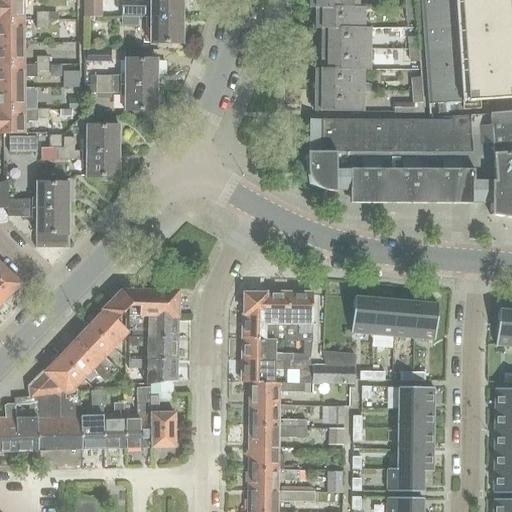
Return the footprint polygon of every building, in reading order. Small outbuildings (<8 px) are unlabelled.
[(0,0),(0,21),(24,21),(24,0),(0,0)] [(102,18),(101,0),(83,0),(83,18),(102,18)] [(137,8),(137,9),(138,9),(138,18),(138,19),(150,19),(150,18),(182,18),(182,17),(181,17),(181,10),(182,10),(182,0),(149,0),(150,7),(137,8)] [(358,0),(308,0),(309,2),(312,2),(312,8),(358,8),(358,0)] [(405,0),(406,9),(414,8),(413,0),(405,0)] [(501,100),(511,99),(511,48),(508,0),(420,0),(428,105),(492,100),(493,103),(502,102),(501,100)] [(312,8),(308,7),(308,9),(314,9),(314,22),(317,22),(317,28),(364,29),(365,8),(358,8),(312,8)] [(414,8),(406,9),(407,21),(415,21),(414,8)] [(121,9),(121,18),(138,18),(138,9),(137,9),(121,9)] [(37,21),(48,21),(48,12),(37,12),(37,21)] [(121,26),(138,26),(138,19),(138,18),(121,18),(121,26)] [(182,18),(150,18),(150,19),(150,43),(149,43),(149,44),(183,44),(183,43),(182,43),(182,27),(181,27),(181,19),(182,19),(182,18)] [(0,43),(25,44),(24,21),(0,21),(0,43)] [(317,28),(314,28),(314,29),(320,29),(320,43),(323,43),(323,49),(320,49),(370,50),(370,29),(364,29),(317,28)] [(408,38),(409,50),(418,49),(417,38),(408,38)] [(0,43),(0,66),(25,66),(25,44),(0,43)] [(370,50),(320,49),(320,63),(323,63),(323,69),(314,69),(314,70),(370,70),(370,50)] [(418,49),(409,50),(410,62),(418,62),(418,49)] [(111,52),(85,52),(85,64),(111,65),(111,52)] [(37,56),(37,66),(49,66),(49,56),(37,56)] [(111,77),(111,85),(156,86),(156,85),(155,85),(155,77),(156,77),(156,61),(157,61),(157,60),(123,60),(123,61),(124,61),(124,77),(111,77)] [(25,66),(0,66),(0,88),(25,88),(25,78),(36,78),(36,66),(25,66)] [(364,72),(370,72),(370,70),(314,70),(313,84),(317,84),(317,90),(313,90),(364,91),(364,72)] [(96,77),(95,85),(111,85),(111,77),(96,77)] [(411,79),(412,92),(421,91),(420,79),(411,79)] [(95,85),(95,94),(111,94),(111,85),(95,85)] [(111,94),(111,96),(124,96),(124,110),(123,110),(123,111),(157,111),(157,110),(156,110),(156,94),(155,94),(155,86),(156,86),(111,85),(111,94)] [(25,88),(0,88),(0,110),(25,111),(25,112),(36,111),(36,90),(25,90),(25,88)] [(313,112),(323,112),(363,112),(364,91),(313,90),(313,105),(316,105),(316,110),(313,110),(313,112)] [(412,92),(413,104),(413,105),(393,105),(393,116),(423,116),(421,91),(412,92)] [(69,110),(77,110),(77,99),(68,99),(69,110)] [(0,134),(2,134),(25,134),(25,124),(36,124),(36,118),(36,111),(25,112),(25,111),(0,110),(0,134)] [(430,119),(430,121),(309,121),(306,152),(307,168),(307,171),(307,174),(309,177),(310,180),(311,181),(312,183),(313,184),(316,187),(319,189),(322,190),(324,191),(326,191),(336,193),(336,192),(335,191),(335,190),(349,190),(349,204),(471,205),(471,203),(490,203),(490,214),(490,216),(502,218),(504,218),(506,219),(510,219),(511,218),(511,112),(489,114),(489,115),(430,119)] [(85,127),(86,127),(85,152),(118,152),(118,151),(116,151),(116,143),(118,143),(118,128),(119,128),(119,127),(85,126),(85,127)] [(48,150),(62,150),(62,136),(48,136),(48,150)] [(9,153),(37,153),(37,137),(8,137),(9,153)] [(63,138),(63,151),(74,151),(74,138),(63,138)] [(57,160),(85,160),(85,176),(84,176),(84,177),(119,178),(119,176),(118,176),(118,161),(116,161),(116,153),(118,153),(118,152),(85,152),(85,151),(74,151),(63,151),(57,151),(57,160)] [(35,185),(36,185),(36,200),(7,200),(7,209),(68,209),(66,209),(66,201),(68,201),(68,185),(69,185),(69,184),(35,184),(35,185)] [(34,235),(35,235),(35,249),(68,249),(68,248),(68,235),(69,235),(69,234),(68,234),(68,218),(66,218),(66,210),(68,210),(68,209),(7,209),(7,218),(8,218),(8,217),(23,217),(23,220),(35,219),(35,234),(34,234),(34,235)] [(0,297),(3,300),(9,294),(12,294),(16,290),(16,287),(19,285),(0,266),(0,297)] [(125,338),(125,316),(125,292),(121,292),(103,310),(104,312),(100,316),(98,314),(88,325),(113,350),(125,338)] [(176,293),(132,292),(129,292),(125,292),(125,316),(128,316),(175,317),(176,317),(176,308),(178,309),(179,296),(176,296),(176,293)] [(265,325),(265,330),(275,330),(274,341),(276,341),(288,342),(288,325),(288,294),(285,294),(283,292),(278,292),(276,294),(265,294),(265,325)] [(288,325),(288,342),(304,342),(311,342),(312,334),(298,334),(298,325),(312,326),(312,305),(312,295),(309,295),(307,292),(301,292),(299,294),(288,294),(288,325)] [(243,337),(243,340),(274,341),(275,330),(265,330),(265,325),(265,294),(243,294),(243,314),(243,337)] [(371,336),(375,300),(353,298),(350,334),(371,336)] [(392,337),(395,302),(375,300),(371,336),(392,337)] [(395,302),(392,337),(413,339),(416,303),(395,302)] [(416,303),(413,339),(434,341),(437,305),(416,303)] [(511,347),(511,311),(498,310),(495,346),(511,347)] [(175,327),(175,317),(128,316),(128,326),(146,326),(146,339),(175,339),(175,336),(177,335),(177,329),(175,327)] [(117,371),(104,359),(113,350),(88,325),(78,336),(79,337),(75,342),(110,378),(117,371)] [(174,349),(175,339),(146,339),(128,338),(128,348),(145,348),(145,360),(174,361),(174,359),(176,357),(177,351),(174,349)] [(240,346),(240,351),(242,353),(242,361),(292,363),(292,355),(276,355),(276,341),(274,341),(243,340),(243,341),(242,344),(240,346)] [(69,345),(58,356),(83,381),(92,372),(105,384),(110,378),(75,342),(70,346),(69,345)] [(292,355),(292,363),(303,363),(309,363),(311,343),(311,342),(304,342),(303,355),(292,355)] [(339,354),(321,353),(324,366),(354,367),(354,362),(354,354),(339,354)] [(63,395),(74,394),(78,393),(74,390),(83,381),(58,356),(48,366),(49,368),(45,373),(44,371),(42,373),(63,395)] [(174,383),(174,382),(174,380),(176,378),(176,372),(174,370),(174,361),(128,360),(128,370),(145,370),(145,386),(149,385),(150,385),(174,383)] [(249,383),(276,384),(276,371),(299,371),(299,370),(303,370),(303,363),(292,363),(242,361),(242,370),(240,372),(240,377),(242,379),(242,383),(249,383)] [(299,371),(299,384),(304,384),(312,384),(312,366),(309,363),(303,363),(303,370),(299,370),(299,371)] [(324,366),(312,366),(312,384),(353,386),(354,367),(324,366)] [(371,382),(371,373),(359,372),(359,381),(371,382)] [(42,373),(28,387),(30,399),(36,398),(40,397),(58,395),(63,395),(42,373)] [(371,373),(371,382),(384,382),(384,373),(371,373)] [(399,373),(399,382),(412,382),(412,373),(399,373)] [(424,383),(424,373),(412,373),(412,382),(424,383)] [(511,383),(511,374),(503,375),(503,383),(511,383)] [(151,446),(151,448),(174,448),(174,427),(176,425),(176,419),(174,417),(174,414),(158,414),(158,402),(173,402),(174,383),(150,385),(150,413),(150,414),(151,438),(151,445),(151,446)] [(279,393),(304,393),(304,384),(299,384),(276,384),(249,383),(249,401),(251,401),(251,405),(249,405),(279,406),(279,393)] [(147,445),(147,435),(146,414),(150,414),(150,413),(150,385),(149,385),(149,388),(136,389),(136,414),(129,415),(129,411),(123,412),(124,449),(147,448),(147,446),(147,445)] [(361,400),(369,400),(370,388),(361,388),(361,400)] [(397,409),(433,410),(433,388),(397,388),(397,409)] [(511,410),(511,389),(494,389),(494,411),(511,410)] [(103,449),(102,416),(102,392),(90,392),(90,410),(80,410),(81,450),(103,449)] [(78,393),(74,394),(63,395),(58,395),(59,451),(81,450),(80,410),(79,394),(78,393)] [(40,397),(36,398),(37,451),(59,451),(58,395),(40,397)] [(36,398),(30,399),(13,400),(15,419),(14,419),(15,452),(37,451),(36,398)] [(124,449),(123,412),(123,403),(123,404),(113,404),(113,403),(113,416),(102,416),(103,449),(124,449)] [(6,405),(4,407),(4,419),(0,419),(0,452),(15,452),(14,419),(15,419),(14,409),(13,405),(6,405)] [(279,411),(279,406),(249,405),(249,406),(251,406),(251,410),(249,410),(249,427),(298,428),(298,421),(279,420),(279,411)] [(328,408),(328,426),(343,426),(343,408),(328,408)] [(433,431),(433,410),(397,409),(397,430),(433,431)] [(494,431),(511,431),(511,410),(494,411),(494,431)] [(361,417),(360,417),(352,417),(352,429),(361,430),(361,417)] [(248,448),(279,449),(279,438),(306,439),(306,428),(298,428),(249,427),(248,444),(250,444),(250,448),(248,448)] [(328,429),(328,446),(343,446),(343,429),(328,429)] [(360,442),(361,430),(352,429),(352,442),(360,442)] [(433,431),(397,430),(396,451),(432,451),(433,431)] [(511,431),(494,431),(493,452),(511,452),(511,431)] [(279,449),(248,448),(248,449),(250,449),(250,453),(248,453),(248,470),(283,471),(283,456),(279,456),(279,449)] [(432,451),(396,451),(396,470),(396,471),(422,471),(422,473),(432,473),(432,451)] [(511,472),(511,452),(493,452),(493,473),(511,472)] [(360,471),(360,458),(351,458),(351,470),(360,471)] [(396,470),(387,469),(386,493),(422,493),(422,473),(422,471),(396,471),(396,470)] [(283,471),(248,470),(248,487),(250,487),(250,491),(248,491),(248,492),(278,492),(278,482),(299,483),(299,472),(283,472),(283,471)] [(326,472),(326,493),(341,493),(341,488),(341,473),(326,472)] [(511,472),(493,473),(493,494),(511,494),(511,472)] [(351,492),(360,492),(360,480),(351,479),(351,492)] [(278,492),(248,492),(250,492),(249,496),(248,496),(247,511),(277,511),(278,502),(314,502),(314,493),(278,492)] [(359,498),(351,498),(351,510),(359,510),(359,498)] [(385,511),(421,511),(422,499),(386,498),(385,511)] [(511,511),(511,500),(493,500),(492,511),(511,511)]
